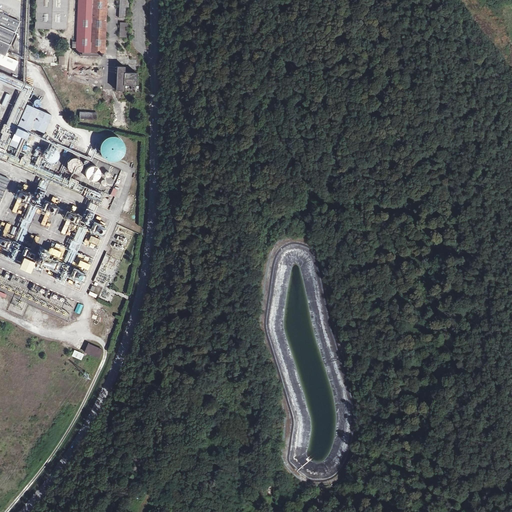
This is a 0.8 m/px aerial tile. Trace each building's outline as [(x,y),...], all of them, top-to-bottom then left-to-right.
[(67,0),(35,0),(35,27),(66,28),(67,0)] [(105,0),(77,0),(76,49),(81,50),(81,54),(98,55),(98,51),(103,51),(105,0)] [(128,0),(118,0),(118,18),(124,18),(124,6),(129,6),(128,0)] [(19,22),(0,13),(0,65),(13,72),(18,63),(4,56),(19,22)] [(128,37),(128,22),(120,22),(120,37),(128,37)] [(123,65),(115,64),(114,88),(122,88),(123,82),(135,83),(135,71),(123,70),(123,65)] [(0,71),(0,79),(27,90),(23,88),(26,82),(0,71)] [(3,87),(0,93),(0,119),(13,92),(3,87)] [(25,104),(8,145),(17,148),(22,136),(24,137),(26,138),(29,131),(30,127),(43,133),(51,115),(25,104)] [(252,134),(254,154),(263,153),(262,134),(252,134)] [(124,153),(125,149),(125,145),(124,141),(122,138),(118,136),(115,135),(111,135),(107,136),(104,139),(102,142),(101,146),(101,150),(103,154),(106,157),(110,158),(114,159),(118,158),(121,156),(124,153)] [(59,158),(60,156),(60,154),(60,152),(59,150),(57,148),(55,147),(53,147),(51,148),(49,149),(48,150),(47,153),(47,155),(47,157),(49,159),(51,160),(53,161),(55,161),(57,160),(59,158)] [(81,169),(82,167),(82,164),(82,162),(81,160),(80,159),(78,157),(76,157),(74,157),(72,158),(70,160),(69,162),(68,164),(69,167),(70,169),(72,170),(74,171),(77,171),(79,170),(81,169)] [(100,178),(101,176),(102,173),(101,171),(100,168),(99,166),(96,165),(94,165),(91,165),(89,166),(87,168),(86,171),(86,173),(86,176),(88,178),(90,180),(92,180),(95,180),(97,180),(100,178)] [(0,175),(0,197),(8,179),(0,175)] [(79,188),(83,189),(85,185),(79,183),(80,181),(72,178),(69,186),(79,189),(79,188)] [(32,192),(29,191),(26,199),(25,200),(34,203),(40,206),(44,198),(42,197),(45,188),(42,187),(35,184),(32,192)] [(21,188),(15,185),(12,193),(18,196),(23,198),(26,199),(29,191),(26,190),(21,188)] [(23,198),(18,196),(12,211),(20,214),(22,211),(18,209),(23,198)] [(50,200),(44,198),(40,206),(41,206),(47,208),(52,210),(52,211),(54,212),(58,204),(56,203),(55,203),(54,202),(51,201),(50,200)] [(82,205),(79,214),(75,222),(71,220),(67,231),(71,232),(75,223),(82,226),(87,228),(85,233),(86,233),(88,229),(101,235),(102,233),(89,227),(92,219),(91,219),(94,211),(91,209),(82,205)] [(52,210),(47,208),(40,223),(49,227),(50,224),(47,222),(52,210)] [(70,210),(65,208),(61,216),(66,218),(71,220),(75,222),(79,214),(74,212),(70,210)] [(71,220),(66,218),(60,232),(69,236),(71,232),(67,231),(71,220)] [(95,220),(92,219),(89,227),(102,233),(106,225),(104,224),(100,222),(95,220)] [(5,226),(1,234),(6,236),(11,224),(7,222),(6,223),(2,221),(1,224),(5,226)] [(99,238),(89,233),(87,238),(86,237),(83,244),(93,248),(95,243),(97,243),(99,238)] [(33,239),(30,246),(35,248),(40,236),(35,234),(35,236),(30,234),(29,237),(33,239)] [(10,239),(5,237),(3,244),(1,247),(6,249),(10,239)] [(17,241),(12,239),(5,255),(12,257),(16,247),(19,249),(22,243),(17,241)] [(52,240),(47,251),(54,254),(53,257),(57,259),(61,260),(67,246),(52,240)] [(30,246),(22,243),(19,251),(20,252),(31,256),(33,257),(36,249),(35,248),(30,246)] [(47,246),(39,243),(33,258),(40,261),(43,253),(47,246)] [(31,256),(20,252),(15,263),(26,268),(31,256)] [(88,256),(78,252),(77,255),(79,256),(76,263),(86,268),(89,262),(86,261),(88,256)] [(53,257),(43,253),(40,261),(39,263),(45,265),(51,268),(53,268),(57,259),(53,257)] [(66,262),(61,260),(54,276),(61,279),(62,276),(65,277),(70,264),(66,262)] [(80,269),(70,265),(67,273),(67,275),(72,278),(79,280),(80,280),(84,271),(80,269)] [(84,305),(79,303),(75,312),(80,314),(84,305)] [(88,343),(83,352),(98,359),(102,350),(88,343)] [(73,350),(71,356),(80,360),(82,354),(73,350)] [(269,487),(265,491),(268,495),(273,491),(269,487)]
